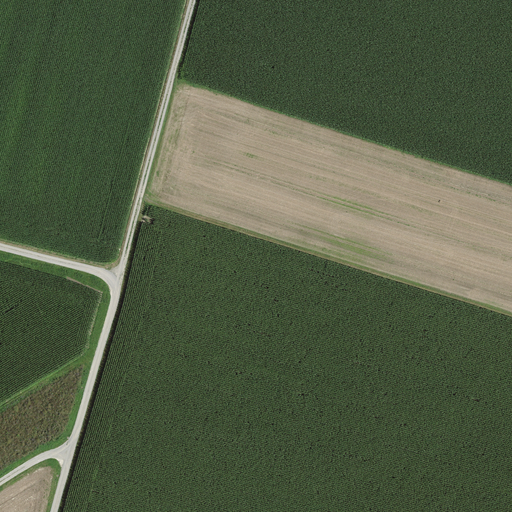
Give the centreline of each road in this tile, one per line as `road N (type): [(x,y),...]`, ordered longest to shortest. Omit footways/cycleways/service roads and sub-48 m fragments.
road 1 (track): [(191,0),(57,511)]
road 2 (track): [(0,248),(119,282)]
